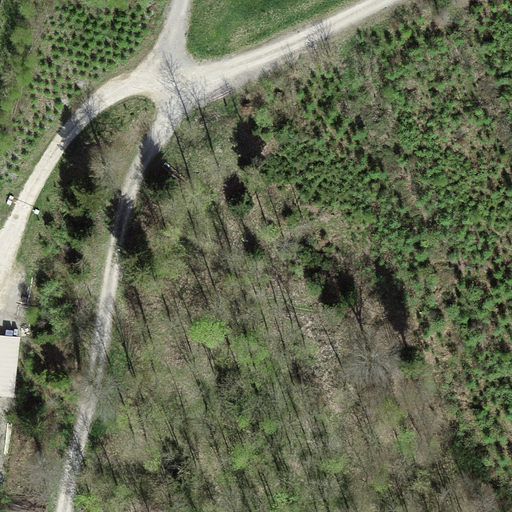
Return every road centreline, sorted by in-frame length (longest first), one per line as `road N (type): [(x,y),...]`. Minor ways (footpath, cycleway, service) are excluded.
road 1 (track): [(62,511),(134,169),(164,89),(272,54),(385,0)]
road 2 (track): [(0,252),(60,137),(105,91),(164,89)]
